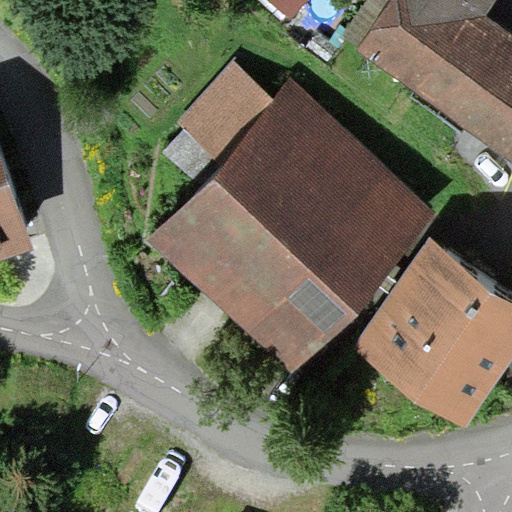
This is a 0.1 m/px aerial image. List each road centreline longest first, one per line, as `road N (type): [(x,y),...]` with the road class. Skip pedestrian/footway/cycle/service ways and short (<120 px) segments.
road 1 (residential): [(88,340),(241,438),(336,460),(497,464)]
road 2 (residential): [(0,52),(37,96),(76,217),(97,303),(88,340)]
